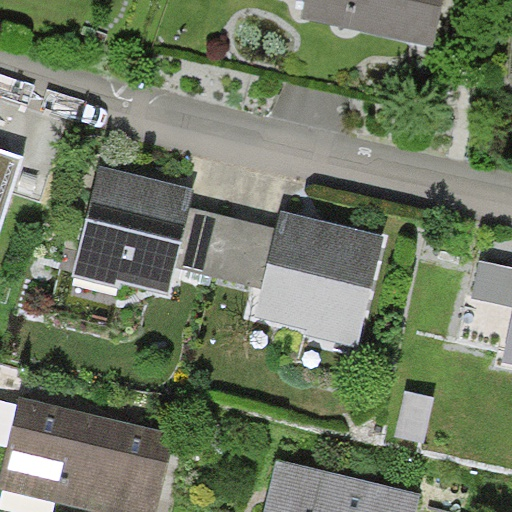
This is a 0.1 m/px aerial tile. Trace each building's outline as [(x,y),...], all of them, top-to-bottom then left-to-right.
[(306,0),(303,19),(433,47),(443,0),(306,0)] [(0,235),(24,158),(0,150),(0,235)] [(195,192),(103,168),(74,277),(120,289),(121,284),(170,299),(176,271),(191,210),(195,192)] [(176,271),(213,280),(228,219),(191,210),(176,271)] [(263,292),(256,320),(305,332),(305,335),(358,347),(385,238),(282,213),(278,231),(263,292)] [(228,219),(213,280),(263,292),(278,231),(228,219)] [(472,301),(511,308),(511,269),(480,263),(472,301)] [(511,320),(501,367),(511,369),(511,320)] [(435,400),(404,392),(395,437),(424,443),(435,400)] [(20,401),(0,485),(0,490),(91,511),(155,511),(173,438),(20,401)] [(278,464),(266,511),(415,511),(419,497),(278,464)]
